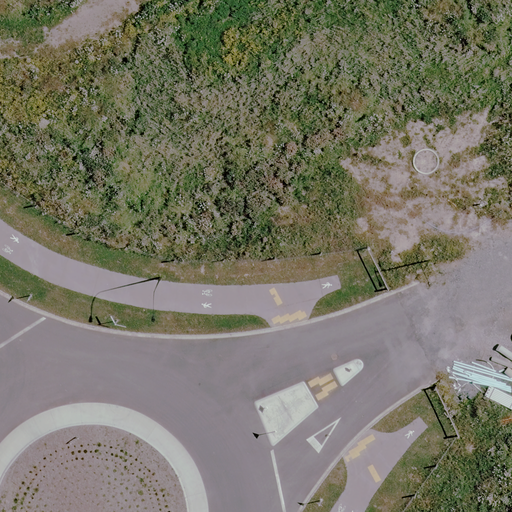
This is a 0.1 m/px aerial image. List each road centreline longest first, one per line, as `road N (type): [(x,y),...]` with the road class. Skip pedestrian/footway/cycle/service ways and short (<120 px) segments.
road 1 (residential): [(219,434),(447,321)]
road 2 (secondary): [(72,358),(121,361),(167,379),(219,434)]
